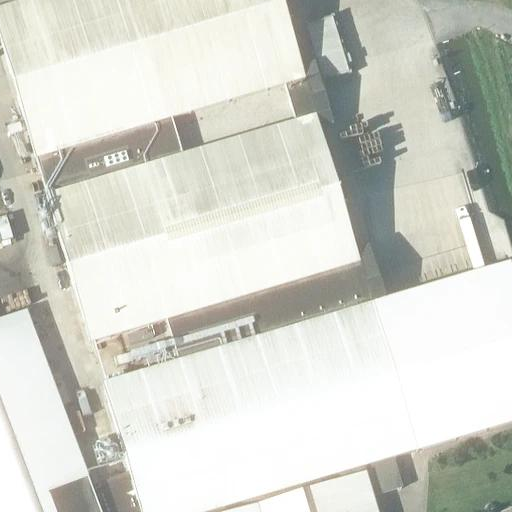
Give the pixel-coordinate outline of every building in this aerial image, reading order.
[(511,273),(509,265),(507,265),(385,302),(369,249),(356,253),(300,65),(297,55),(281,0),(8,0),(11,8),(0,10),(0,40),(90,345),(168,321),(179,357),(103,379),(141,511),(377,511),(374,498),(403,489),(394,459),(415,453),(415,452),(511,423),(511,273)] [(313,51),(297,55),(300,65),(316,61),(323,82),(350,74),(347,65),(351,64),(349,56),(344,57),(333,19),(306,27),(313,51)] [(429,75),(433,97),(443,95),(439,73),(429,75)] [(429,136),(446,133),(443,107),(425,109),(429,136)] [(430,157),(442,155),(439,137),(427,139),(430,157)] [(488,207),(462,213),(466,227),(492,220),(488,207)] [(100,511),(26,312),(0,321),(0,511),(100,511)] [(402,475),(404,483),(411,481),(409,473),(402,475)]
